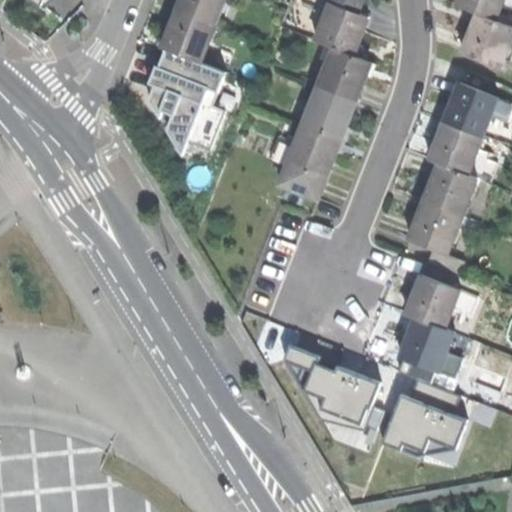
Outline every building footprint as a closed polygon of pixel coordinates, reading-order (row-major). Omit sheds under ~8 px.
[(87,0),(41,0),(83,14),(87,0)] [(218,25),(227,0),(184,0),(181,11),(218,25)] [(334,0),(333,3),(359,13),(364,0),(334,0)] [(504,0),(464,0),(463,4),(481,12),(498,18),(504,0)] [(319,40),(336,46),(358,54),(364,37),(372,18),(359,13),(333,3),(319,40)] [(204,62),(218,25),(181,11),(174,30),(167,48),(204,62)] [(511,43),(511,23),(498,18),(481,12),(473,33),(466,51),(504,65),(511,43)] [(336,46),(322,84),(359,99),(366,80),(374,61),(358,54),(336,46)] [(449,121),(486,136),(501,98),(464,83),(457,102),(449,121)] [(322,84),(307,122),(344,137),(351,119),(359,99),(322,84)] [(471,173),(486,136),(449,121),(442,138),(434,159),(443,162),(471,173)] [(300,141),(293,160),(330,174),(336,158),(344,137),(307,122),(300,141)] [(274,159),(291,165),(293,160),(300,141),(284,134),(274,159)] [(427,175),(436,179),(443,162),(434,159),(427,175)] [(284,183),(321,197),(330,174),(293,160),(291,165),(284,183)] [(479,177),(471,173),(443,162),(436,179),(434,186),(427,201),(464,216),(479,177)] [(449,252),(464,216),(427,201),(421,216),(413,238),(449,252)] [(461,290),(424,275),(417,293),(410,312),(420,315),(448,326),(461,290)] [(457,330),(448,326),(420,315),(412,336),(405,356),(408,357),(438,368),(442,370),(450,348),(457,330)] [(470,335),(457,330),(450,348),(463,353),(470,335)] [(311,387),(332,395),(327,406),(369,422),(386,381),(323,356),(311,387)] [(432,382),(438,368),(408,357),(403,370),(432,382)]
